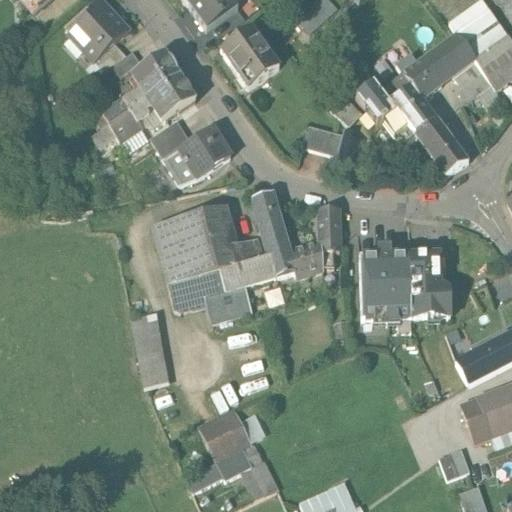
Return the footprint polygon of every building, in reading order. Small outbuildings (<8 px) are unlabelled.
[(18,0),(33,17),(53,0),(18,0)] [(179,0),(189,13),(207,0),(179,0)] [(207,0),(189,13),(206,36),(238,14),(227,0),(207,0)] [(333,19),(320,3),(305,15),(318,31),(333,19)] [(99,6),(87,17),(89,20),(69,39),(95,68),(96,69),(115,50),(128,38),(99,6)] [(489,19),(436,57),(433,53),(428,57),(431,62),(422,68),(441,93),(473,69),(492,55),(496,52),(507,44),(489,19)] [(252,35),(221,57),(249,95),(279,74),(252,35)] [(326,37),(315,47),(322,55),(333,46),(326,37)] [(115,50),(96,69),(95,68),(93,69),(101,79),(115,70),(126,62),(115,50)] [(501,59),(496,52),(492,55),(497,61),(501,59)] [(492,55),(473,69),(474,71),(483,83),(502,69),(497,61),(492,55)] [(126,62),(115,70),(122,81),(141,68),(133,57),(126,62)] [(164,60),(133,81),(133,82),(130,84),(135,92),(138,89),(142,95),(125,106),(126,107),(132,116),(180,84),(164,60)] [(422,68),(379,99),(389,113),(412,95),(421,107),(441,93),(422,68)] [(474,71),(455,87),(462,97),(458,100),(467,111),(471,109),(490,94),(483,83),(474,71)] [(180,84),(132,116),(139,127),(148,121),(146,118),(154,113),(164,128),(195,108),(180,84)] [(412,95),(389,113),(379,99),(372,91),(354,105),(378,135),(383,132),(401,153),(415,142),(437,128),(421,107),(412,95)] [(337,96),(324,107),(336,122),(348,134),(360,122),(337,96)] [(124,105),(98,122),(101,127),(105,125),(109,130),(132,116),(126,107),(125,106),(124,105)] [(132,116),(109,130),(114,138),(110,140),(113,145),(139,127),(132,116)] [(468,170),(437,128),(415,142),(446,183),(468,170)] [(343,142),(309,133),(303,154),(337,163),(343,142)] [(213,135),(164,164),(179,190),(197,184),(230,164),(213,135)] [(272,199),(252,205),(266,254),(286,249),(272,199)] [(220,214),(183,224),(187,239),(196,271),(199,284),(236,273),(230,252),(220,214)] [(320,248),(290,257),(296,278),(293,279),(294,283),(322,275),(334,274),(333,259),(339,259),(338,216),(319,216),(320,248)] [(187,239),(156,247),(165,279),(196,271),(187,239)] [(258,244),(230,252),(236,273),(264,265),(258,244)] [(286,249),(266,254),(269,263),(275,284),(293,279),(296,278),(290,257),(287,248),(286,249)] [(410,324),(408,261),(390,262),(389,254),(377,255),(378,262),(358,263),(361,326),(373,326),(373,322),(398,321),(398,325),(410,324)] [(438,260),(408,261),(410,324),(449,323),(448,297),(442,291),(439,291),(438,260)] [(236,273),(199,284),(205,305),(245,293),(275,284),(269,263),(236,273)] [(482,290),(470,295),(480,316),(482,316),(492,310),(482,290)] [(245,293),(205,305),(212,329),(252,318),(245,293)] [(480,316),(460,325),(466,338),(470,336),(469,332),(473,330),(474,331),(486,325),(482,316),(480,316)] [(151,321),(136,324),(142,356),(157,354),(151,321)] [(345,326),(336,328),(340,350),(348,348),(346,338),(347,338),(345,326)] [(511,339),(484,355),(496,376),(511,367),(511,339)] [(484,355),(456,370),(467,391),(496,376),(484,355)] [(245,356),(187,373),(193,393),(251,376),(245,356)] [(467,391),(456,370),(444,376),(456,397),(467,391)] [(511,391),(476,405),(477,407),(459,413),(474,452),(511,437),(511,391)] [(234,415),(199,432),(217,469),(252,452),(234,415)] [(460,457),(439,465),(447,487),(469,479),(460,457)] [(353,511),(343,488),(298,509),(300,511),(353,511)] [(488,511),(483,490),(462,496),(466,511),(488,511)]
